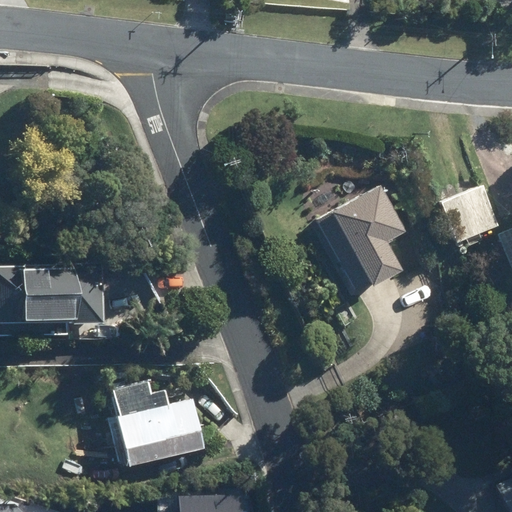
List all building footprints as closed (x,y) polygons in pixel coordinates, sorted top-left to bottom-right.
[(497,227),(481,186),(439,203),(455,244),(497,227)] [(401,234),(375,189),(314,222),(353,292),(397,270),(383,244),(401,234)] [(98,266),(0,269),(0,326),(41,325),(41,327),(100,326),(98,266)] [(145,385),(108,394),(126,468),(202,450),(191,401),(166,407),(162,392),(148,395),(145,385)] [(511,511),(511,479),(495,487),(506,511),(511,511)]
